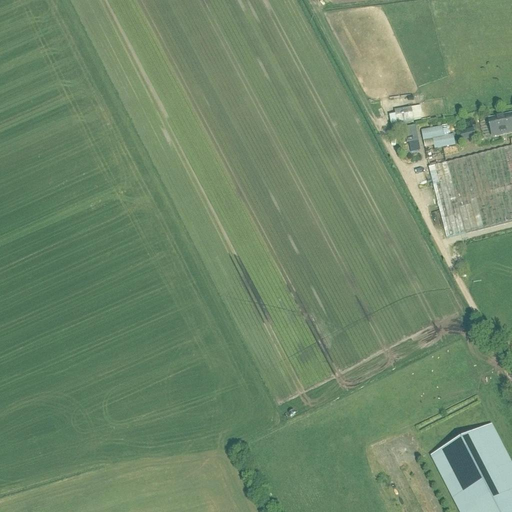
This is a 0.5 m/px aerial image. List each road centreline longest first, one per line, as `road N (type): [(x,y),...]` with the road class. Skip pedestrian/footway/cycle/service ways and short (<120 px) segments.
road 1 (unclassified): [(511,383),(380,129)]
road 2 (track): [(380,129),(309,0)]
